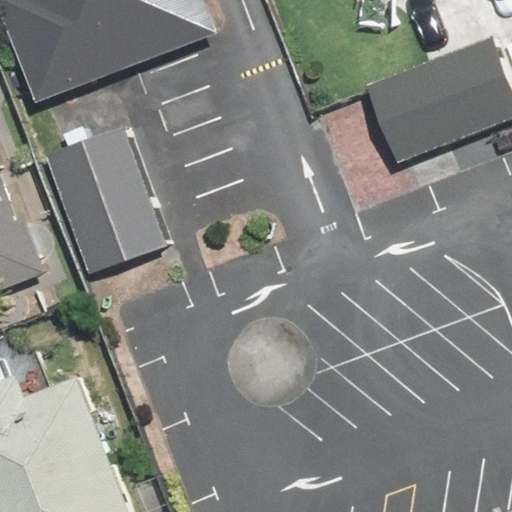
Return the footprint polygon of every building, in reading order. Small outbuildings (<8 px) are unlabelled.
[(0,0),(0,22),(29,102),(216,35),(204,0),(0,0)] [(511,25),(390,68),(418,149),(511,116),(511,25)] [(170,243),(128,128),(42,160),(84,274),(170,243)] [(0,286),(47,268),(0,144),(0,286)] [(0,511),(140,511),(79,340),(32,357),(25,340),(0,348),(0,511)] [(511,511),(511,499),(477,511),(511,511)]
